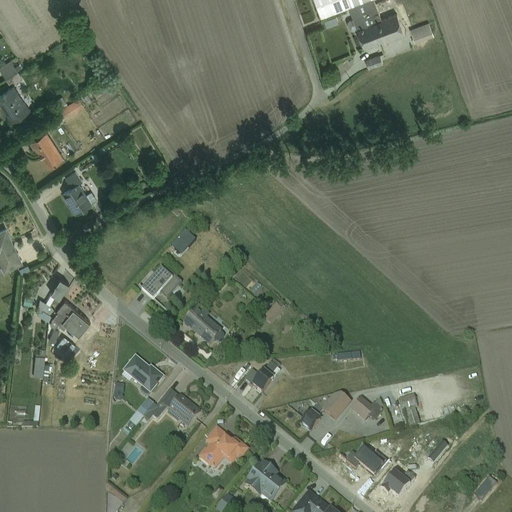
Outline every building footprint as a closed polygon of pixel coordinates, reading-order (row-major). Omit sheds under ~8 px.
[(358,29),(382,20),(374,0),(315,0),(321,16),(349,6),(358,29)] [(365,47),(403,32),(396,15),(382,20),(358,29),(365,47)] [(428,21),(409,29),(415,45),(434,37),(428,21)] [(379,55),(366,60),(369,67),(382,62),(379,55)] [(9,65),(16,85),(30,80),(23,61),(9,65)] [(0,109),(8,123),(29,109),(13,83),(0,91),(0,109)] [(67,110),(75,107),(71,97),(63,101),(67,110)] [(87,99),(68,109),(73,118),(92,108),(87,99)] [(47,169),(63,159),(46,133),(30,143),(47,169)] [(76,216),(92,205),(84,193),(90,190),(83,180),(62,195),(76,216)] [(0,261),(5,271),(23,262),(5,226),(0,228),(0,261)] [(190,237),(184,243),(188,247),(194,241),(190,237)] [(152,304),(173,280),(161,270),(140,294),(152,304)] [(51,296),(59,301),(69,284),(61,279),(51,296)] [(247,284),(256,293),(260,289),(251,280),(247,284)] [(52,320),(62,327),(74,310),(64,303),(52,320)] [(271,320),(284,326),(291,310),(278,304),(271,320)] [(79,339),(91,322),(74,310),(62,327),(79,339)] [(210,348),(222,334),(196,311),(184,325),(210,348)] [(352,355),(352,363),(367,363),(367,355),(352,355)] [(152,394),(164,378),(135,356),(123,372),(152,394)] [(57,367),(53,367),(53,358),(43,358),(42,377),(56,378),(57,367)] [(260,394),(273,378),(263,369),(250,386),(260,394)] [(187,428),(200,413),(179,396),(166,411),(187,428)] [(371,425),(381,413),(362,398),(352,410),(371,425)] [(422,398),(405,401),(408,414),(424,411),(422,398)] [(299,426),(308,434),(320,419),(311,411),(299,426)] [(422,413),(413,415),(416,432),(425,430),(422,413)] [(231,466),(244,451),(217,428),(204,443),(209,447),(198,458),(213,471),(224,459),(231,466)] [(332,438),(326,443),(329,447),(335,442),(332,438)] [(405,455),(429,449),(428,443),(404,449),(405,455)] [(353,467),(364,476),(375,463),(364,454),(353,467)] [(269,503),(285,486),(276,477),(278,474),(263,461),(244,481),(269,503)] [(410,494),(420,491),(416,478),(406,481),(410,494)] [(333,511),(307,491),(290,511),(333,511)] [(231,506),(238,511),(245,504),(238,498),(231,506)]
